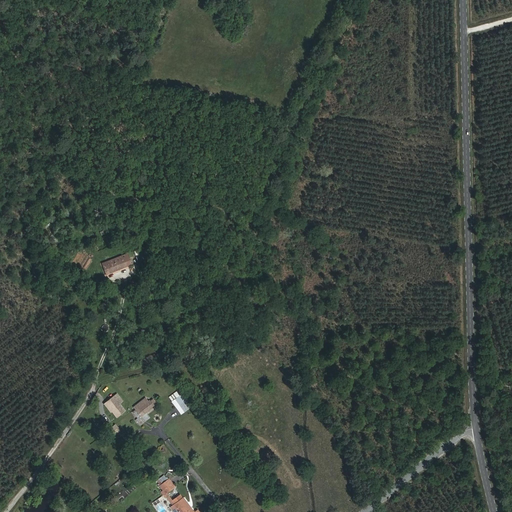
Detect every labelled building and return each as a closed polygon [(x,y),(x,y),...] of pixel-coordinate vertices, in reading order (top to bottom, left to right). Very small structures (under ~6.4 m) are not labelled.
[(95,227),(87,233),(91,238),(99,231),(95,227)] [(121,254),(101,262),(106,274),(132,263),(129,256),(123,258),(121,254)] [(168,398),(180,415),(194,406),(181,389),(168,398)] [(105,409),(116,423),(124,417),(118,409),(121,407),(115,399),(112,401),(113,403),(105,409)] [(111,416),(105,409),(113,403),(112,401),(102,408),(109,417),(111,416)] [(147,407),(145,404),(133,413),(136,416),(133,418),(137,423),(135,424),(136,427),(141,423),(140,422),(153,412),(148,406),(147,407)] [(113,436),(120,430),(114,424),(107,429),(113,436)] [(166,494),(174,488),(167,479),(159,486),(166,494)] [(200,511),(197,508),(194,511),(178,492),(170,498),(172,501),(173,501),(182,511),(200,511)] [(174,511),(182,511),(173,501),(172,501),(168,505),(174,511)]
